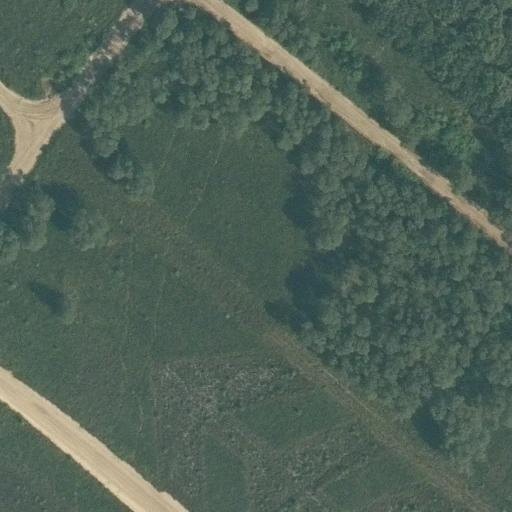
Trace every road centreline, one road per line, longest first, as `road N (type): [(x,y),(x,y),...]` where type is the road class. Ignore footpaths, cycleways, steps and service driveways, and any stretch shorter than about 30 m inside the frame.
road 1 (track): [(204,0),(511,259)]
road 2 (track): [(0,95),(42,132),(147,0)]
road 3 (track): [(0,389),(146,511)]
